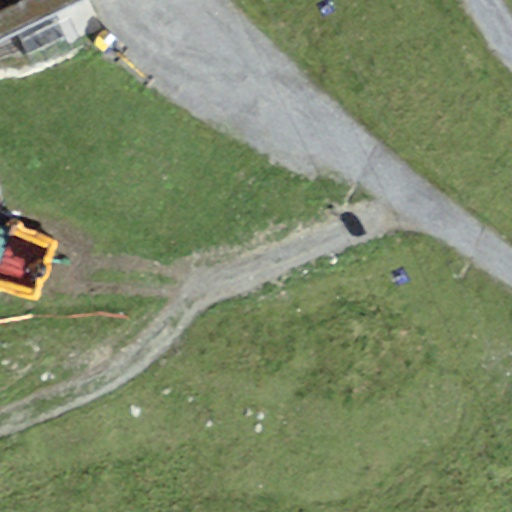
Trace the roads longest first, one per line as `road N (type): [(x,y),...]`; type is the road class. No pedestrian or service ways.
road 1 (track): [(312,113),(200,294),(148,351),(0,414)]
road 2 (track): [(511,255),(202,31)]
